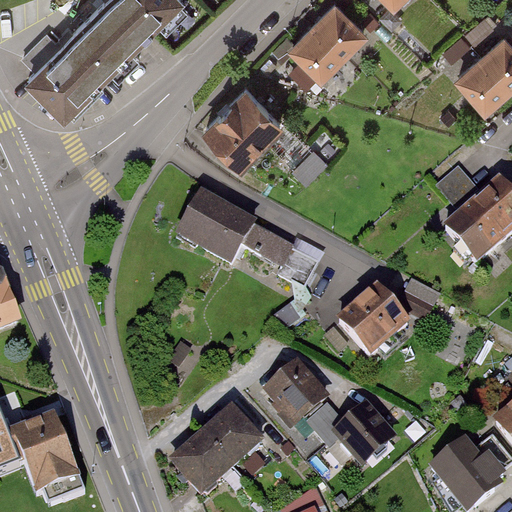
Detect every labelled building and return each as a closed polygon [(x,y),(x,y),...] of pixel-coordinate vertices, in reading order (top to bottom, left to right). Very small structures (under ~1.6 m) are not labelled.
[(92,0),(15,77),(53,117),(176,0),(92,0)] [(327,0),(326,0),(278,46),(313,82),(362,35),(327,0)] [(376,0),(386,9),(395,0),(376,0)] [(511,49),(498,32),(445,74),(477,113),(511,84),(511,49)] [(275,123),(238,86),(194,130),(231,167),(275,123)] [(298,170),(309,183),(331,166),(320,153),(298,170)] [(477,194),(457,170),(434,189),(453,212),(433,228),(468,270),(511,233),(511,202),(494,180),(477,194)] [(248,229),(191,194),(166,235),(223,270),(248,229)] [(416,275),(401,298),(429,316),(443,293),(416,275)] [(0,277),(0,330),(18,323),(0,277)] [(404,326),(370,286),(327,322),(361,362),(404,326)] [(297,368),(268,394),(294,424),(324,398),(297,368)] [(328,404),(305,424),(325,447),(331,443),(356,472),(392,442),(365,411),(347,427),(328,404)] [(0,411),(0,477),(24,467),(38,499),(82,481),(55,416),(10,435),(0,411)] [(511,413),(496,426),(511,444),(511,413)] [(231,414),(172,465),(194,490),(200,497),(259,446),(231,414)] [(470,442),(430,474),(460,511),(469,511),(504,484),(470,442)] [(327,511),(316,489),(282,511),(327,511)]
